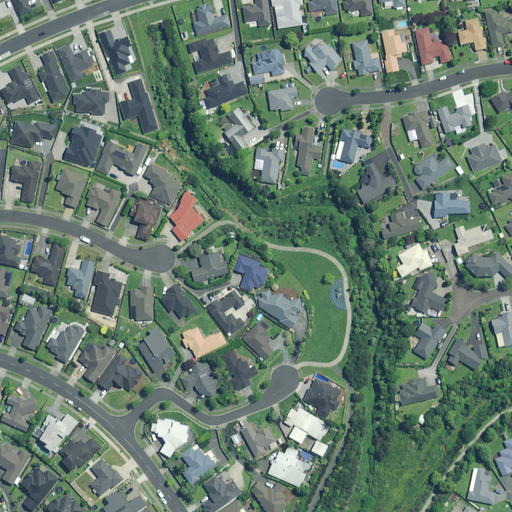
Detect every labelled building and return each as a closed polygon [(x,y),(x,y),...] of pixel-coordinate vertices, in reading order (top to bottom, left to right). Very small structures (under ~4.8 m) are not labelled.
[(14,0),(21,15),(32,10),(27,0),(14,0)] [(271,25),(267,0),(256,0),(257,6),(244,8),(246,23),(259,20),(260,27),(271,25)] [(303,4),(302,0),(271,0),(273,7),(283,5),(285,16),(277,17),(279,29),(303,25),(300,5),(303,4)] [(338,14),(336,0),(309,0),(311,11),(326,10),(326,15),(338,14)] [(345,0),(347,12),(354,11),(355,17),(362,16),(373,15),(370,0),(345,0)] [(379,0),(380,3),(383,3),(384,9),(394,8),(405,6),(404,0),(379,0)] [(199,6),(199,8),(197,9),(198,14),(200,22),(194,24),(197,35),(230,27),(227,15),(216,18),(212,4),(206,6),(206,4),(199,6)] [(498,16),(496,10),(485,12),(492,47),(504,45),(502,34),(511,32),(511,18),(504,20),(503,15),(498,16)] [(486,48),(478,18),(465,22),(468,30),(458,33),(461,45),(474,42),(476,51),(486,48)] [(433,43),(429,28),(415,31),(423,65),(434,63),(433,57),(440,55),(441,63),(451,61),(447,40),(433,43)] [(111,30),(99,34),(105,52),(107,51),(116,76),(127,72),(124,66),(131,64),(128,57),(131,55),(128,47),(131,46),(127,36),(121,39),(121,38),(115,40),(111,30)] [(395,36),(394,30),(382,32),(388,61),(385,61),(387,73),(399,71),(397,58),(402,57),(401,53),(407,52),(406,43),(402,44),(400,35),(395,36)] [(218,55),(214,39),(206,42),(206,39),(190,44),(192,53),(200,50),(203,60),(194,62),(198,73),(233,62),(230,52),(218,55)] [(336,39),(332,42),(337,50),(341,47),(336,39)] [(372,59),(367,40),(353,44),(356,59),(353,59),(356,70),(358,69),(360,76),(369,74),(368,73),(382,70),(379,57),(372,59)] [(69,44),(57,49),(72,83),(84,78),(81,71),(93,66),(92,63),(95,62),(92,55),(89,57),(87,51),(74,56),(69,44)] [(306,48),(305,54),(304,57),(308,58),(311,61),(309,64),(317,73),(326,64),(332,70),(343,60),(337,54),(332,48),(330,49),(325,44),(321,48),(318,45),(314,49),(306,48)] [(270,59),(252,63),(255,76),(272,72),(273,77),(285,74),(283,64),(285,64),(283,54),(281,54),(279,49),(269,51),(270,59)] [(58,63),(53,51),(42,56),(46,65),(42,66),(44,69),(38,71),(42,81),(45,80),(49,90),(48,90),(54,102),(66,97),(65,94),(69,92),(56,63),(58,63)] [(24,74),(19,65),(9,71),(14,81),(9,84),(9,85),(1,89),(9,104),(14,101),(15,102),(26,97),(30,104),(39,99),(35,93),(36,93),(26,73),(24,74)] [(255,76),(250,77),(252,85),(265,83),(263,74),(255,76)] [(229,82),(226,75),(216,79),(219,85),(206,91),(209,97),(204,100),(209,111),(248,93),(243,82),(234,86),(232,81),(229,82)] [(146,94),(141,79),(130,83),(135,99),(120,103),(126,120),(139,115),(145,134),(158,130),(147,93),(146,94)] [(299,96),(298,87),(268,92),(271,110),(281,109),(281,111),(293,109),(292,101),(294,97),(299,96)] [(77,104),(76,111),(105,113),(105,102),(109,102),(109,92),(101,92),(101,90),(92,90),(91,92),(84,91),(84,95),(74,94),(74,104),(77,104)] [(511,91),(507,94),(506,91),(491,100),(500,113),(511,106),(511,91)] [(472,116),(467,104),(455,108),(456,112),(450,115),(447,106),(437,109),(446,133),(455,130),(454,127),(462,124),(464,127),(472,125),(469,117),(472,116)] [(255,128),(241,108),(229,116),(235,125),(225,133),(239,153),(248,146),(242,137),(255,128)] [(422,147),(433,144),(427,122),(429,122),(428,118),(426,110),(403,117),(407,131),(415,129),(418,140),(420,139),(422,147)] [(435,116),(429,118),(432,127),(437,126),(435,116)] [(37,126),(17,122),(12,143),(33,148),(35,141),(42,142),(43,138),(54,140),(57,127),(37,123),(37,126)] [(92,161),(93,162),(102,137),(95,134),(96,131),(84,127),(83,130),(75,127),(71,136),(74,137),(70,148),(68,147),(64,159),(82,165),(83,164),(90,166),(92,161)] [(314,129),(303,128),(302,135),(296,134),(295,149),(299,150),(297,166),(302,167),(301,174),(311,176),(313,159),(320,160),(321,147),(312,146),(314,129)] [(373,136),(342,128),(339,140),(345,141),(340,158),(340,159),(353,163),(358,144),(370,148),(373,136)] [(118,146),(109,142),(96,171),(108,176),(113,165),(126,170),(126,172),(135,176),(148,148),(139,144),(134,154),(126,151),(125,152),(117,148),(118,146)] [(486,149),(484,144),(471,149),(473,155),(467,157),(474,174),(502,162),(495,145),(486,149)] [(285,151),(257,148),(255,160),(264,161),(261,182),(277,184),(279,161),(283,162),(285,151)] [(420,175),(422,173),(423,174),(416,179),(423,189),(454,166),(447,156),(438,163),(432,154),(415,166),(414,170),(417,174),(420,175)] [(22,168),(14,166),(11,180),(26,184),(22,201),(33,203),(41,163),(30,161),(29,167),(22,166),(22,168)] [(399,185),(393,173),(383,179),(373,162),(365,166),(371,177),(369,184),(356,192),(364,205),(399,185)] [(171,175),(151,165),(145,176),(151,180),(150,183),(156,186),(151,196),(171,206),(181,186),(176,183),(176,181),(170,178),(171,175)] [(88,178),(65,169),(57,189),(63,191),(62,193),(69,195),(65,204),(77,208),(88,178)] [(495,192),(489,194),(493,205),(511,197),(511,199),(511,198),(511,174),(502,178),(505,185),(494,189),(495,192)] [(109,194),(95,187),(94,191),(90,190),(86,197),(90,199),(87,205),(102,212),(97,222),(107,227),(118,205),(122,194),(111,189),(109,194)] [(177,225),(172,229),(182,241),(191,233),(191,232),(204,221),(193,208),(197,197),(186,192),(178,210),(170,217),(177,225)] [(463,201),(463,200),(457,200),(457,192),(449,192),(449,193),(436,194),(436,201),(435,201),(435,218),(448,217),(448,214),(470,213),(469,201),(463,201)] [(155,206),(136,200),(130,216),(135,217),(134,221),(142,224),(137,238),(149,242),(154,226),(148,224),(155,206)] [(405,221),(402,213),(387,217),(391,228),(382,231),(384,239),(422,228),(421,225),(419,217),(405,221)] [(488,231),(486,224),(465,231),(464,226),(455,229),(460,243),(455,244),(458,256),(469,252),(467,247),(494,239),(491,230),(488,231)] [(0,262),(20,267),(22,258),(19,258),(22,246),(16,245),(17,240),(0,236),(0,262)] [(66,247),(55,244),(50,261),(36,257),(32,272),(40,274),(40,276),(46,278),(44,283),(56,286),(66,247)] [(423,252),(419,244),(399,255),(404,264),(397,268),(402,277),(419,267),(421,271),(433,264),(425,250),(423,252)] [(222,263),(219,252),(210,254),(210,253),(199,256),(202,268),(191,271),(194,283),(229,273),(226,262),(222,263)] [(511,275),(511,267),(497,252),(492,258),(477,258),(477,256),(471,256),(471,262),(467,262),(467,267),(477,277),(494,276),(500,271),(508,279),(511,275)] [(260,263),(239,256),(234,270),(246,275),(240,289),(252,294),(255,287),(259,288),(261,284),(264,285),(269,272),(258,268),(260,263)] [(95,263),(84,260),(81,270),(70,267),(68,276),(69,276),(67,285),(73,286),(73,289),(76,290),(75,296),(86,299),(95,263)] [(6,271),(0,269),(0,296),(8,298),(10,287),(3,286),(6,271)] [(110,274),(98,271),(95,285),(99,286),(93,312),(113,317),(116,305),(121,306),(122,300),(119,299),(123,284),(109,280),(110,274)] [(433,294),(435,288),(438,287),(432,273),(421,277),(423,283),(417,298),(415,297),(411,306),(427,313),(430,307),(442,312),(447,300),(435,295),(433,294)] [(197,312),(177,285),(167,292),(169,294),(161,300),(171,313),(175,310),(182,319),(186,316),(188,318),(197,312)] [(153,288),(141,287),(141,290),(131,290),(130,306),(136,306),(136,321),(153,321),(153,288)] [(245,305),(234,290),(227,296),(228,297),(219,304),(217,300),(207,307),(229,337),(246,325),(240,318),(237,320),(232,314),(227,317),(224,314),(235,306),(238,311),(245,305)] [(257,299),(260,307),(280,321),(279,322),(292,330),(299,318),(295,316),(297,313),(302,311),(299,300),(287,303),(284,292),(273,295),(271,290),(261,293),(262,298),(257,299)] [(11,309),(0,306),(0,334),(7,336),(10,324),(7,323),(11,309)] [(53,311),(41,306),(38,312),(30,309),(24,323),(19,321),(15,330),(28,336),(24,345),(35,350),(53,311)] [(511,311),(500,315),(501,318),(492,320),(499,348),(511,344),(511,311)] [(267,331),(258,323),(243,339),(265,361),(274,352),(265,344),(269,339),(264,335),(267,331)] [(59,340),(54,338),(47,349),(58,355),(56,357),(67,363),(85,332),(77,327),(76,329),(68,324),(59,340)] [(433,330),(422,324),(415,335),(422,339),(414,352),(427,359),(439,340),(441,342),(447,332),(436,325),(433,330)] [(175,356),(158,327),(150,332),(151,334),(144,339),(146,342),(138,346),(155,373),(164,367),(163,365),(171,360),(170,359),(175,356)] [(204,340),(198,328),(191,331),(190,330),(183,333),(185,339),(183,340),(187,348),(190,346),(196,358),(226,344),(221,332),(204,340)] [(271,336),(274,340),(279,334),(276,331),(271,336)] [(458,339),(457,341),(449,354),(452,355),(448,361),(455,366),(459,360),(476,370),(484,358),(488,357),(484,344),(474,347),(475,353),(467,347),(468,346),(458,339)] [(116,353),(106,346),(102,351),(95,346),(90,354),(85,351),(79,360),(90,369),(85,376),(94,383),(116,353)] [(237,360),(232,350),(220,356),(230,377),(232,380),(230,381),(236,393),(251,385),(248,380),(259,375),(254,367),(249,369),(246,362),(243,363),(241,359),(237,360)] [(129,360),(121,354),(99,384),(109,391),(116,382),(130,393),(143,374),(136,369),(135,370),(126,364),(129,360)] [(182,379),(186,390),(194,386),(197,392),(213,398),(219,382),(206,377),(210,367),(197,362),(193,374),(182,379)] [(341,391),(316,379),(311,390),(310,389),(304,401),(320,408),(317,413),(327,418),(332,409),(336,411),(340,402),(337,401),(341,391)] [(438,390),(437,385),(427,387),(425,380),(414,383),(410,384),(411,386),(405,388),(406,390),(399,392),(402,406),(439,397),(438,390)] [(25,401),(12,396),(8,404),(14,407),(10,415),(5,413),(1,421),(27,432),(30,424),(21,420),(23,415),(38,410),(34,398),(25,401)] [(441,404),(437,400),(431,406),(434,410),(441,404)] [(292,427),(294,424),(296,425),(289,437),(302,444),(308,433),(320,441),(324,435),(325,435),(330,426),(300,408),(298,412),(292,409),(284,422),(292,427)] [(41,429),(40,428),(38,426),(32,434),(47,444),(45,447),(55,454),(60,448),(58,447),(67,435),(68,436),(78,422),(68,414),(61,423),(50,415),(43,424),(44,425),(41,429)] [(427,419),(422,415),(417,421),(422,425),(427,419)] [(175,420),(159,418),(158,418),(158,425),(153,425),(152,431),(156,432),(156,433),(159,434),(159,438),(162,439),(164,442),(166,442),(166,444),(161,452),(170,458),(175,450),(188,442),(189,426),(180,425),(180,422),(174,422),(175,420)] [(264,448),(269,445),(272,451),(277,448),(274,443),(276,441),(268,427),(257,433),(253,425),(241,431),(256,459),(266,454),(264,448)] [(241,441),(238,434),(231,437),(235,444),(241,441)] [(101,448),(93,439),(85,445),(81,441),(77,445),(73,441),(60,452),(66,459),(63,462),(72,472),(80,465),(81,466),(101,448)] [(511,439),(505,442),(508,449),(500,452),(502,457),(496,460),(503,476),(511,472),(511,471),(510,468),(511,467),(511,439)] [(14,448),(7,444),(5,448),(0,444),(0,465),(8,470),(3,479),(13,485),(31,456),(22,451),(19,457),(12,452),(14,448)] [(199,477),(215,466),(220,462),(212,450),(204,455),(197,444),(182,455),(189,466),(182,471),(192,485),(200,479),(199,477)] [(305,477),(306,475),(302,473),(303,471),(298,469),(299,468),(295,466),(298,460),(295,459),(298,452),(288,447),(285,454),(279,452),(275,461),(274,460),(268,474),(300,488),(305,477)] [(108,467),(102,460),(91,469),(99,478),(91,485),(101,497),(112,487),(113,488),(123,480),(115,470),(114,471),(110,466),(108,467)] [(492,470),(474,467),(470,491),(469,490),(467,499),(494,505),(496,493),(488,492),(492,470)] [(45,474),(38,469),(33,475),(31,473),(22,485),(32,493),(24,504),(34,511),(59,480),(47,471),(45,474)] [(216,477),(203,486),(212,499),(202,506),(206,510),(205,511),(215,511),(242,494),(233,481),(226,486),(222,480),(220,482),(216,477)] [(258,501),(261,503),(259,505),(267,511),(280,511),(288,504),(284,501),(287,498),(282,493),(285,489),(278,483),(272,489),(271,487),(268,490),(259,482),(251,491),(259,499),(258,501)] [(139,511),(147,506),(140,496),(130,504),(121,492),(118,494),(116,491),(106,498),(110,504),(103,508),(105,511),(139,511)] [(453,493),(450,497),(456,502),(459,498),(453,493)] [(72,504),(67,496),(61,500),(59,498),(46,508),(49,511),(83,511),(75,501),(72,504)] [(244,508),(239,501),(221,511),(240,511),(239,510),(244,508)]
